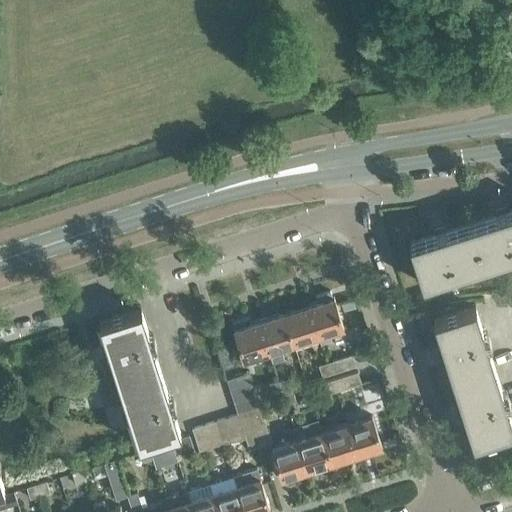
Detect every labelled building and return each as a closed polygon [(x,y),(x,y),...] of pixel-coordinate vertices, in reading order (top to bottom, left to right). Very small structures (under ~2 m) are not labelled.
[(505,208),(501,210),(496,211),(497,214),(471,222),(484,264),(511,254),(511,208),(506,211),(505,208)] [(484,264),(471,222),(445,230),(444,228),(435,230),(436,233),(409,241),(422,283),(484,264)] [(334,296),(309,304),(319,334),(344,326),(334,296)] [(319,334),(309,304),(284,312),(294,342),(319,334)] [(445,354),(453,380),(495,368),(476,305),(434,318),(442,345),(440,346),(443,355),(445,354)] [(119,382),(161,369),(141,307),(99,320),(108,347),(105,348),(108,357),(111,356),(119,382)] [(284,312),(260,319),(269,349),(273,360),(285,357),(281,346),(294,342),(284,312)] [(269,349),(260,319),(234,327),(244,357),(269,349)] [(329,361),(333,373),(356,365),(353,354),(329,361)] [(333,373),(329,361),(319,364),(323,376),(333,373)] [(511,419),(495,368),(453,380),(462,406),(459,407),(461,412),(462,416),(465,415),(473,442),(511,430),(511,419)] [(181,431),(161,369),(119,382),(127,408),(125,409),(128,418),(130,417),(139,444),(181,431)] [(227,378),(230,390),(253,382),(249,370),(227,378)] [(358,371),(335,378),(338,389),(361,382),(358,371)] [(279,380),(282,392),(293,388),(289,377),(279,380)] [(338,389),(335,378),(325,381),(328,393),(338,389)] [(234,401),(257,394),(253,382),(230,390),(234,401)] [(293,388),(282,392),(286,403),(296,400),(293,388)] [(238,413),(249,409),(260,405),(257,394),(234,401),(238,413)] [(260,405),(249,409),(261,445),(272,442),(267,427),(268,427),(260,405)] [(238,413),(245,435),(250,449),(261,445),(249,409),(238,413)] [(234,438),(245,435),(238,413),(227,416),(234,438)] [(372,415),(347,422),(357,453),(367,449),(367,451),(381,447),(380,445),(382,445),(372,415)] [(227,416),(215,420),(222,442),(234,438),(227,416)] [(204,423),(211,446),(222,442),(215,420),(204,423)] [(347,422),(322,430),(332,461),(357,453),(347,422)] [(199,449),(200,449),(211,446),(204,423),(192,427),(199,449)] [(322,430),(298,438),(307,468),(332,461),(322,430)] [(171,440),(174,451),(193,445),(189,434),(171,440)] [(307,468),(298,438),(272,446),(281,476),(282,476),(283,478),(296,474),(296,472),(307,468)] [(159,444),(149,447),(153,458),(163,455),(159,444)] [(149,447),(139,450),(143,462),(153,459),(153,458),(149,447)] [(116,498),(128,494),(116,458),(104,461),(116,498)] [(83,468),(74,471),(78,482),(86,479),(83,468)] [(234,475),(211,482),(220,511),(245,511),(237,483),(234,475)] [(260,476),(237,483),(245,511),(252,511),(270,506),(260,476)] [(47,480),(37,483),(40,494),(50,491),(47,480)] [(220,511),(211,482),(188,489),(195,511),(220,511)] [(40,494),(37,483),(26,486),(30,497),(40,494)] [(165,497),(166,498),(170,511),(195,511),(188,489),(165,497)] [(122,511),(120,505),(107,509),(103,498),(94,501),(97,511),(122,511)] [(170,511),(166,498),(142,506),(143,511),(170,511)]
